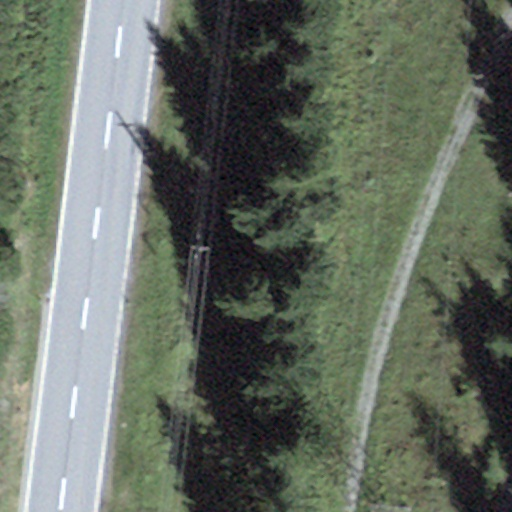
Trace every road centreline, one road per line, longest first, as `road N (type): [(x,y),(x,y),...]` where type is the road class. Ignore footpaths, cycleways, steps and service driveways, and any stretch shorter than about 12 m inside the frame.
road 1 (track): [(511,15),(380,340),(349,511)]
road 2 (primary): [(60,511),(122,0)]
